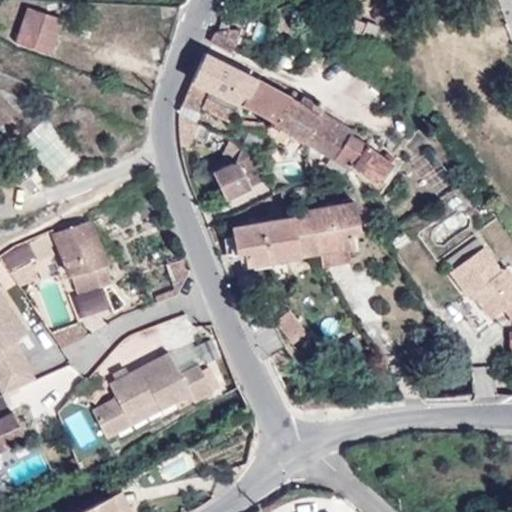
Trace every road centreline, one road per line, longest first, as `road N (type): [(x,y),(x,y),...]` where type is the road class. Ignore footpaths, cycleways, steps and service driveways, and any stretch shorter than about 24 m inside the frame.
road 1 (residential): [(205,0),(165,102),(165,153),(221,317),(290,451)]
road 2 (unclassified): [(290,451),(353,426),(511,418)]
